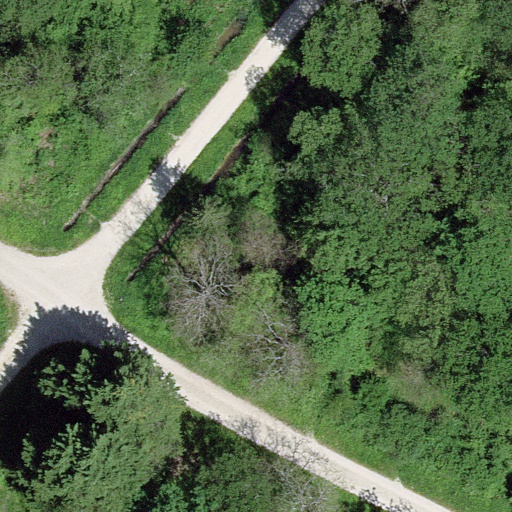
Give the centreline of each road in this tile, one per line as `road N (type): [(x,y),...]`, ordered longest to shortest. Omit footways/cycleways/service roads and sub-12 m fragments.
road 1 (track): [(428,511),(252,422),(0,257)]
road 2 (track): [(0,380),(314,0)]
